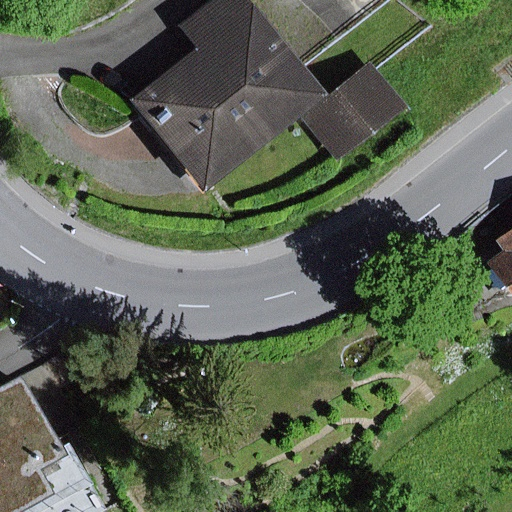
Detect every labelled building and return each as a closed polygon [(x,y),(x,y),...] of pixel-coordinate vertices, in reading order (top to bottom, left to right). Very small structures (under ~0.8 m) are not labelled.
[(317,96),(242,0),(206,0),(172,26),(190,49),(121,102),(192,193),(317,96)] [(353,27),(337,7),(318,21),(334,42),(353,27)] [(400,110),(365,64),(296,116),(330,162),(400,110)] [(511,223),(488,241),(496,253),(479,265),(511,311),(511,223)] [(59,445),(19,373),(0,384),(0,511),(106,511),(67,441),(59,445)]
